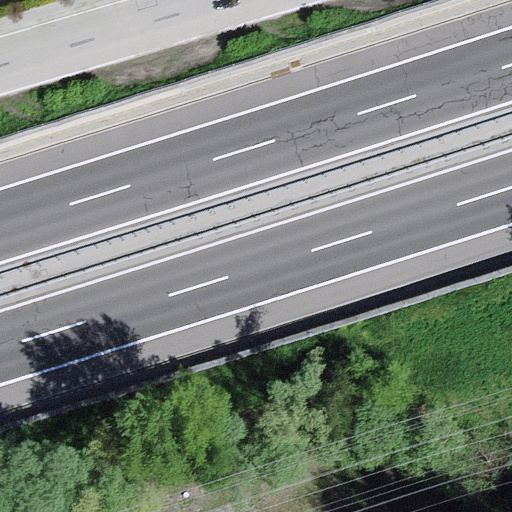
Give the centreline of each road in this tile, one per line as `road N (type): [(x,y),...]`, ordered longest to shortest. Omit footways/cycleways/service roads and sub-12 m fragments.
road 1 (motorway): [(0,347),(511,185)]
road 2 (motorway): [(511,62),(0,222)]
road 3 (tertiary): [(216,0),(0,58)]
